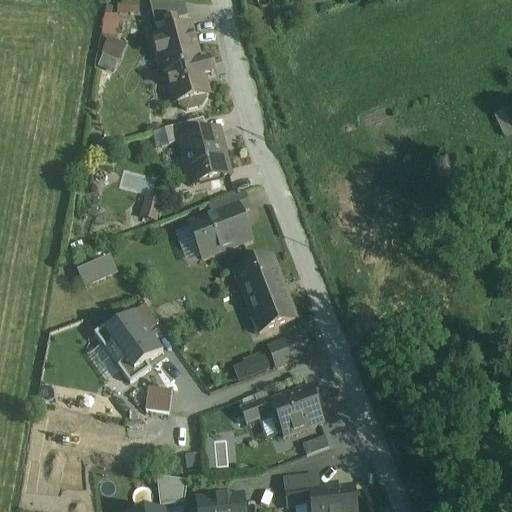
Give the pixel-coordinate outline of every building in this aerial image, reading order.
[(184,5),(148,1),(155,28),(166,25),(176,22),(188,19),(184,5)] [(110,16),(106,36),(117,37),(120,17),(110,16)] [(176,22),(166,25),(169,36),(151,40),(158,68),(163,67),(174,107),(179,106),(180,109),(187,113),(201,110),(205,103),(204,99),(209,98),(205,83),(206,83),(199,54),(197,55),(191,30),(179,33),(176,22)] [(203,122),(165,132),(169,148),(181,144),(180,143),(207,136),(203,122)] [(207,136),(180,143),(181,144),(192,187),(229,178),(217,133),(207,136)] [(243,196),(210,209),(214,220),(236,212),(238,217),(250,212),(243,196)] [(148,197),(143,219),(159,223),(164,201),(148,197)] [(214,220),(190,229),(203,263),(213,259),(251,244),(245,230),(242,228),(238,217),(236,212),(214,220)] [(117,278),(110,260),(77,273),(85,291),(117,278)] [(271,262),(236,275),(259,336),(295,322),(271,262)] [(116,325),(98,337),(132,386),(150,373),(147,369),(165,357),(136,316),(119,328),(116,325)] [(304,336),(269,350),(277,371),(312,358),(304,336)] [(242,383),(274,375),(269,356),(237,364),(242,383)] [(173,416),(176,392),(153,389),(150,412),(173,416)] [(311,392),(271,407),(269,402),(240,413),(246,429),(274,418),(283,441),(324,426),(311,392)] [(325,439),(302,448),(307,459),(329,451),(325,439)] [(315,477),(284,481),(285,494),(310,491),(311,492),(317,491),(315,477)] [(189,485),(159,481),(163,510),(187,508),(189,485)] [(310,491),(285,494),(287,511),(295,511),(311,509),(310,497),(311,497),(311,492),(310,491)] [(311,497),(310,497),(311,509),(311,511),(355,511),(353,492),(311,497)] [(243,511),(242,500),(198,505),(198,511),(243,511)]
